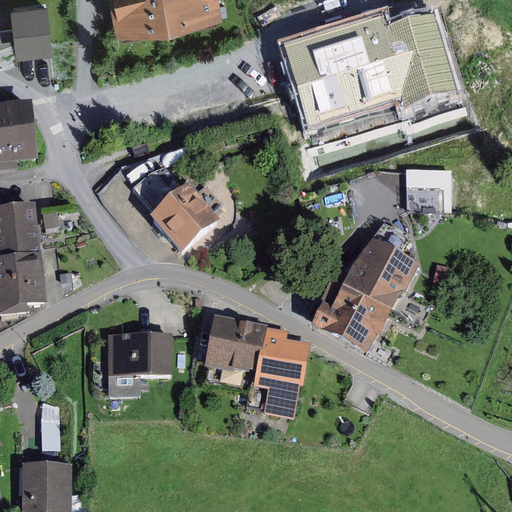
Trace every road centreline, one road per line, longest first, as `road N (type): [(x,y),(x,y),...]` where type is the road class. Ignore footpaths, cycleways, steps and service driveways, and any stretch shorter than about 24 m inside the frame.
road 1 (residential): [(511,443),(222,288),(143,275)]
road 2 (residential): [(143,275),(0,347)]
road 3 (residential): [(85,102),(236,70)]
road 4 (residential): [(143,275),(58,165)]
